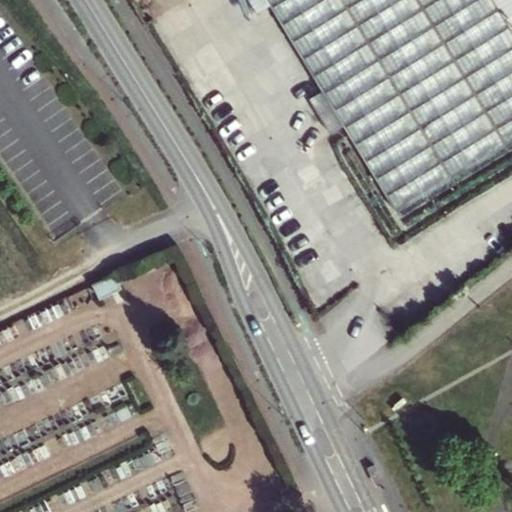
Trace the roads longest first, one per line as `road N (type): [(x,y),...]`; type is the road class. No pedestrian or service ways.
road 1 (secondary): [(373,511),(237,232),(178,143)]
road 2 (secondary): [(178,143),(342,511)]
road 3 (track): [(309,379),(329,368),(365,298),(511,197)]
road 4 (track): [(329,368),(386,361),(449,324),(511,271)]
road 5 (secondary): [(178,143),(86,0)]
